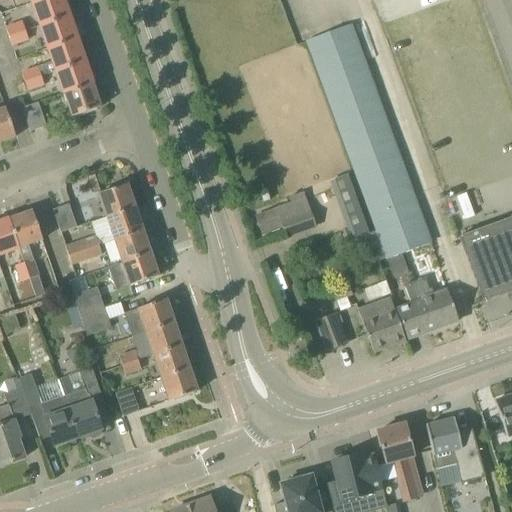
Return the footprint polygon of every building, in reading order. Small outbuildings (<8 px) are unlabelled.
[(40,27),(69,17),(62,0),(43,0),(32,4),(40,27)] [(47,49),(76,39),(69,17),(40,27),(47,49)] [(9,38),(24,32),(21,23),(5,29),(9,38)] [(403,226),(412,250),(433,243),(353,24),(305,42),(377,236),(403,226)] [(9,38),(12,46),(28,41),(24,32),(9,38)] [(24,83),(40,77),(55,72),(84,62),(76,39),(47,49),(52,63),(36,68),(36,69),(21,74),(24,83)] [(92,85),(84,62),(55,72),(63,95),(92,85)] [(24,83),(27,92),(43,86),(40,77),(24,83)] [(92,85),(63,95),(71,118),(100,108),(92,85)] [(22,109),(30,133),(46,127),(37,104),(22,109)] [(0,110),(0,143),(15,138),(5,109),(0,110)] [(347,176),(329,182),(347,230),(365,223),(347,176)] [(98,195),(106,219),(135,209),(127,185),(98,195)] [(305,201),(276,212),(280,220),(278,221),(285,239),(315,228),(305,201)] [(52,211),(60,234),(76,228),(68,205),(52,211)] [(142,231),(135,209),(106,219),(113,241),(142,231)] [(27,246),(42,241),(32,212),(8,220),(18,249),(24,264),(29,280),(35,299),(44,295),(38,277),(33,261),(32,261),(27,246)] [(511,217),(458,236),(483,303),(505,295),(506,296),(511,294),(511,217)] [(0,255),(18,249),(8,220),(0,223),(0,255)] [(385,260),(412,250),(403,226),(377,236),(385,260)] [(113,241),(121,264),(150,254),(142,231),(113,241)] [(98,246),(95,238),(65,248),(68,257),(98,246)] [(98,246),(68,257),(71,266),(101,256),(98,246)] [(150,254),(121,264),(129,287),(158,277),(150,254)] [(20,283),(29,280),(24,264),(15,267),(20,283)] [(427,333),(458,322),(447,292),(426,299),(424,294),(429,292),(425,279),(414,283),(427,317),(421,319),(427,333)] [(364,287),(367,300),(389,296),(386,282),(364,287)] [(406,340),(427,333),(421,319),(427,317),(414,283),(404,286),(409,299),(414,297),(416,303),(396,310),(406,340)] [(96,289),(76,295),(73,296),(80,317),(102,309),(96,289)] [(145,333),(174,323),(166,300),(137,310),(145,333)] [(372,352),(404,341),(394,313),(389,300),(358,311),(372,352)] [(102,309),(80,317),(87,337),(109,330),(102,309)] [(14,316),(0,321),(0,330),(2,336),(19,330),(14,316)] [(346,345),(339,326),(335,316),(316,322),(327,352),(346,345)] [(174,323),(145,333),(152,355),(181,346),(174,323)] [(181,346),(152,355),(160,379),(189,369),(181,346)] [(121,366),(137,361),(134,352),(118,357),(121,366)] [(137,361),(121,366),(124,375),(140,369),(137,361)] [(58,383),(63,398),(78,440),(89,436),(89,437),(93,439),(98,437),(100,433),(100,432),(102,431),(97,417),(107,414),(91,369),(58,381),(58,383)] [(160,379),(168,402),(197,392),(189,369),(160,379)] [(21,390),(20,391),(31,416),(32,415),(39,437),(49,434),(54,448),(78,440),(63,398),(58,383),(35,391),(30,376),(18,380),(21,390)] [(139,412),(132,393),(131,390),(115,395),(123,418),(139,412)] [(14,422),(31,416),(20,391),(5,396),(8,406),(0,408),(0,424),(1,426),(0,426),(0,466),(24,458),(17,439),(20,438),(14,422)] [(506,438),(511,436),(511,396),(494,403),(506,438)] [(413,457),(404,425),(377,433),(385,465),(392,463),(403,503),(418,499),(407,459),(413,457)] [(462,495),(487,489),(473,439),(459,442),(456,430),(428,437),(435,467),(455,462),(462,495)] [(361,455),(332,462),(341,502),(371,495),(371,493),(382,491),(374,456),(362,458),(361,455)] [(291,478),(292,482),(280,485),(285,503),(273,506),(274,511),(320,511),(311,477),(298,480),(297,476),(291,478)] [(192,511),(215,511),(211,499),(190,506),(192,511)]
